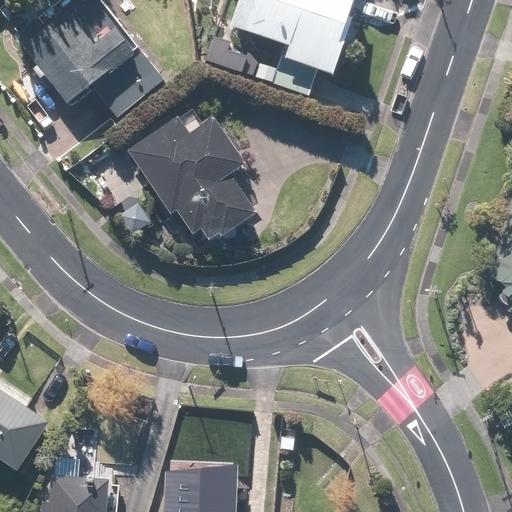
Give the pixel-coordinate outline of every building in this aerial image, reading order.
[(63,0),(19,35),(74,102),(95,85),(122,117),(169,78),(105,0),(63,0)] [(360,0),(244,0),(237,25),(296,44),(292,57),(338,72),(360,0)] [(238,172),(254,162),(223,115),(196,133),(184,115),(133,149),(176,213),(183,209),(199,232),(208,226),(216,238),(226,231),(229,235),(265,211),(238,172)] [(511,217),(493,273),(511,293),(511,300),(510,302),(511,303),(511,217)] [(54,418),(0,383),(0,451),(23,466),(54,418)] [(110,511),(112,476),(55,473),(52,511),(110,511)] [(239,511),(240,486),(168,484),(167,511),(239,511)]
